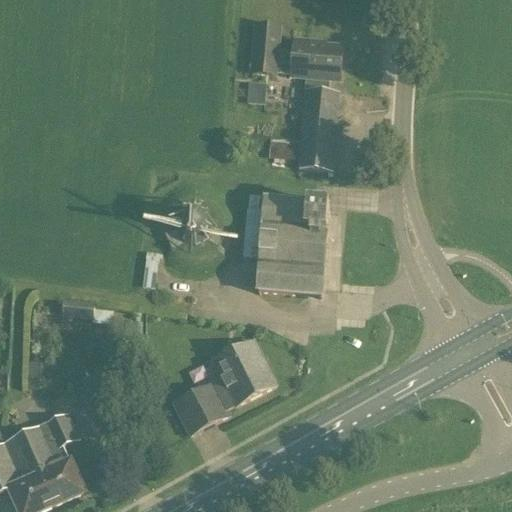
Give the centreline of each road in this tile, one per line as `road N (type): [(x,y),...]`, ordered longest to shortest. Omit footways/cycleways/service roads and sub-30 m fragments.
road 1 (tertiary): [(472,353),(406,222),(400,182),(411,0)]
road 2 (primary): [(472,353),(176,511)]
road 3 (unknown): [(424,258),(397,289),(352,309),(295,320),(214,294)]
road 4 (unclassified): [(334,511),(406,486),(511,464)]
